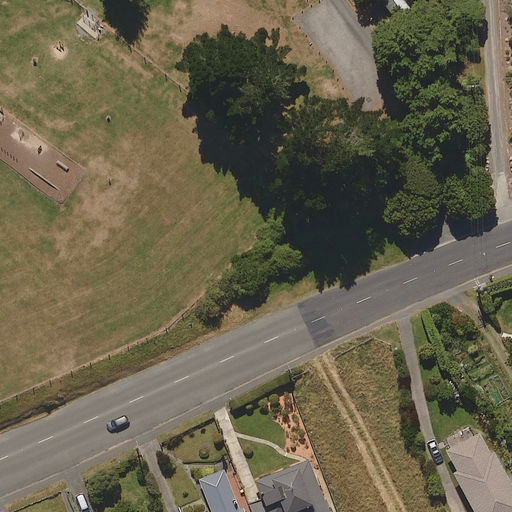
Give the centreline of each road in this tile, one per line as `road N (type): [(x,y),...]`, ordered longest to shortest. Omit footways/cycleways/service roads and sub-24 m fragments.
road 1 (secondary): [(0,458),(457,262)]
road 2 (unclassified): [(457,262),(413,110),(339,0)]
